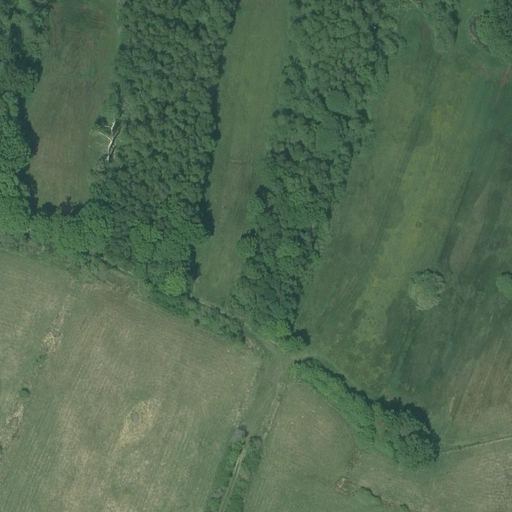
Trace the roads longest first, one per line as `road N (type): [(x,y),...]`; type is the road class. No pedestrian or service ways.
road 1 (track): [(0,219),(88,250),(242,321),(276,345)]
road 2 (track): [(215,511),(276,345)]
